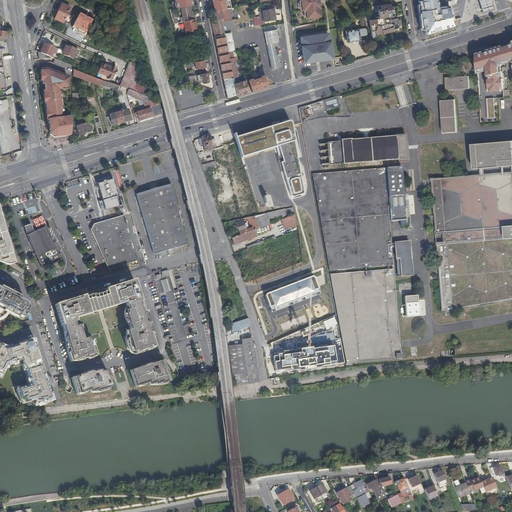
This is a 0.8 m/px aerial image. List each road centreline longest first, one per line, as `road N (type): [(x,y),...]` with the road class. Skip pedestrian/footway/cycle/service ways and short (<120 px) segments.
road 1 (primary): [(185,132),(511,33)]
road 2 (residential): [(260,483),(511,455)]
road 3 (unclassified): [(65,367),(160,351),(139,269)]
road 4 (primary): [(43,179),(185,132)]
road 5 (primary): [(415,53),(296,89)]
road 6 (unclassified): [(185,132),(227,247)]
